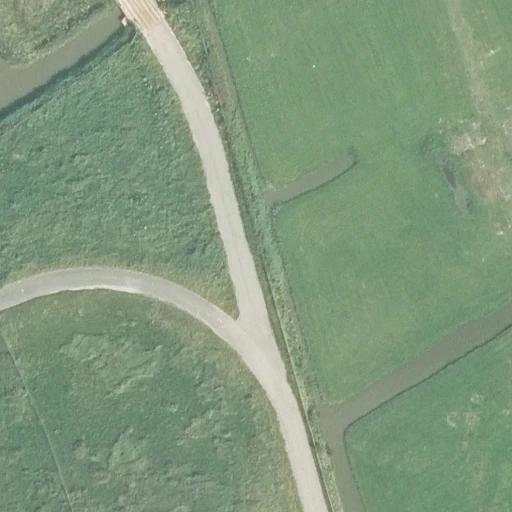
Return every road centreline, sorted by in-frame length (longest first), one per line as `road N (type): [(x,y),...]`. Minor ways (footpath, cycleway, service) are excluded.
road 1 (tertiary): [(163,343),(196,314),(201,270),(177,233),(135,220),(113,225)]
road 2 (tertiary): [(163,343),(249,511)]
road 3 (tertiary): [(62,99),(113,225)]
